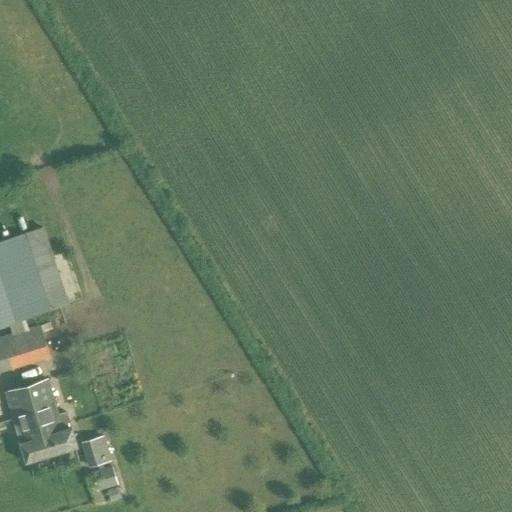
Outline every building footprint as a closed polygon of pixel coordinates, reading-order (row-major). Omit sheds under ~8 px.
[(0,241),(0,324),(65,305),(42,229),(0,241)] [(0,373),(50,358),(40,326),(0,338),(0,373)] [(47,379),(4,392),(15,427),(25,461),(76,446),(65,412),(58,415),(47,379)] [(89,465),(113,460),(108,435),(84,440),(89,465)] [(96,491),(117,485),(112,467),(91,473),(96,491)]
